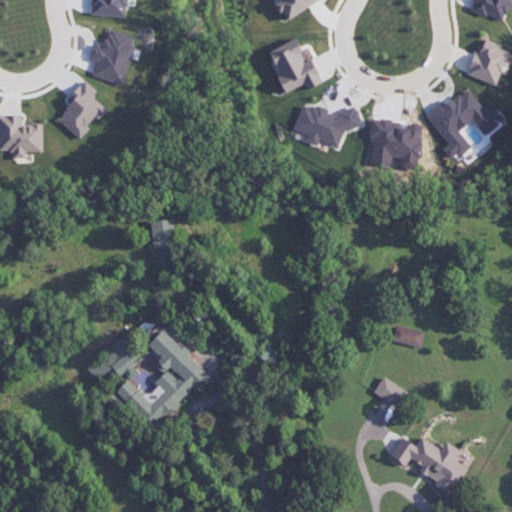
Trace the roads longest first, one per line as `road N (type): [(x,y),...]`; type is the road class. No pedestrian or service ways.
road 1 (residential): [(354,0),(344,38),(349,58),(385,83),(413,81),(437,61),(437,0)]
road 2 (residential): [(56,0),(54,65),(33,80),(0,76)]
